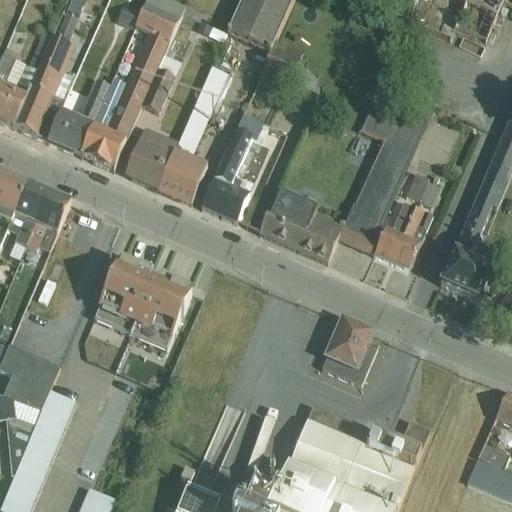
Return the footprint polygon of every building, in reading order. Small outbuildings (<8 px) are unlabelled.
[(110,92),(81,162),(114,176),(142,112),(164,61),(186,12),(159,0),(149,0),(142,19),(135,35),(148,40),(125,90),(114,85),(110,92)] [(244,0),(227,40),(270,58),(276,46),(295,0),(244,0)] [(496,31),(497,4),(463,3),(462,30),(496,31)] [(135,35),(142,19),(125,12),(118,28),(135,35)] [(52,42),(14,133),(48,147),(61,116),(64,109),(61,108),(53,105),(65,77),(75,51),(68,48),(78,25),(66,19),(56,43),(52,42)] [(223,48),(227,40),(200,27),(196,36),(223,48)] [(0,67),(0,126),(14,133),(52,42),(43,38),(29,72),(15,66),(18,57),(6,52),(0,67)] [(276,46),(270,58),(257,88),(285,100),(302,57),(276,46)] [(164,61),(142,112),(159,119),(181,68),(164,61)] [(179,148),(158,195),(191,209),(207,172),(191,165),(227,81),(211,75),(179,148)] [(53,105),(61,108),(72,80),(65,77),(53,105)] [(61,116),(48,147),(81,162),(110,92),(96,86),(80,124),(61,116)] [(242,122),(201,214),(237,229),(250,199),(231,191),(251,145),(256,147),(263,131),(242,122)] [(511,123),(440,290),(477,306),(492,272),(471,263),(492,214),(496,216),(511,178),(511,123)] [(129,178),(149,135),(145,134),(125,181),(131,184),(129,178)] [(129,178),(131,184),(158,195),(179,148),(149,135),(129,178)] [(345,229),(338,246),(374,261),(385,237),(377,235),(411,159),(384,147),(355,211),(353,210),(345,229)] [(0,225),(11,230),(28,189),(0,177),(0,225)] [(418,208),(427,188),(428,185),(416,179),(405,202),(418,208)] [(427,188),(418,208),(431,214),(441,194),(435,191),(439,183),(435,182),(431,190),(427,188)] [(28,189),(11,230),(8,237),(18,241),(15,248),(25,253),(26,253),(50,198),(43,196),(28,189)] [(50,198),(26,253),(36,258),(38,253),(49,258),(71,208),(56,201),(50,198)] [(338,246),(345,229),(315,216),(316,214),(280,198),(274,211),(272,210),(259,239),(328,269),(338,246)] [(385,237),(374,261),(391,269),(415,214),(403,209),(391,236),(386,234),(385,237)] [(415,214),(391,269),(408,276),(426,235),(427,236),(433,222),(415,214)] [(25,253),(15,248),(9,261),(19,266),(25,253)] [(47,303),(68,263),(56,256),(35,297),(47,303)] [(131,339),(154,283),(154,282),(150,280),(151,278),(152,278),(153,277),(136,270),(136,271),(137,272),(136,275),(119,268),(95,324),(131,339)] [(154,283),(131,339),(168,355),(192,300),(175,293),(176,289),(178,289),(178,288),(162,281),(161,282),(162,283),(161,286),(154,283)] [(326,365),(322,373),(361,391),(378,353),(368,348),(372,339),(342,326),(326,365)] [(0,349),(0,372),(8,353),(0,349)] [(3,402),(42,417),(50,397),(60,373),(9,351),(8,353),(0,372),(0,375),(12,381),(3,402)] [(42,417),(15,482),(2,511),(32,511),(76,407),(50,397),(42,417)] [(511,399),(507,397),(495,424),(511,431),(511,399)] [(42,417),(3,402),(0,400),(0,426),(6,426),(11,482),(15,482),(42,417)] [(225,511),(186,495),(179,511),(397,511),(431,436),(410,427),(400,450),(313,412),(272,508),(254,500),(248,511),(225,511)] [(187,471),(186,476),(212,483),(221,449),(222,449),(224,440),(211,436),(200,475),(187,471)] [(477,464),(488,469),(498,474),(503,476),(509,461),(484,450),(477,464)] [(488,469),(477,464),(467,488),(478,492),(488,469)] [(488,469),(478,492),(488,497),(498,474),(488,469)] [(503,476),(498,474),(488,497),(499,502),(509,479),(503,476)] [(511,479),(509,479),(499,502),(509,506),(511,500),(511,479)] [(88,494),(80,511),(111,511),(115,505),(88,494)] [(174,498),(167,511),(178,511),(183,502),(174,498)]
